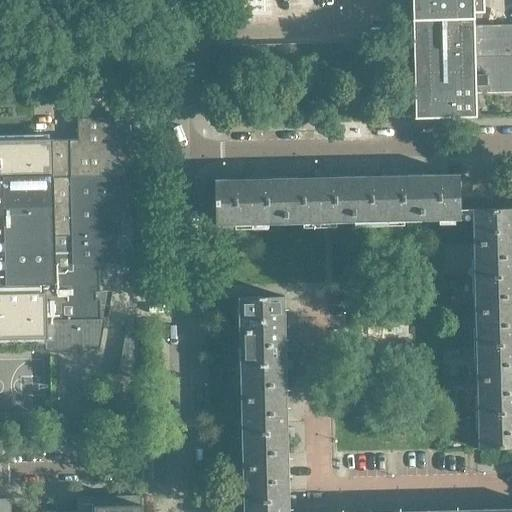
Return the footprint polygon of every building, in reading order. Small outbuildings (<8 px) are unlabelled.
[(511,25),(474,26),(473,13),(482,13),(484,13),(484,11),(483,0),(410,0),(412,48),(413,107),(414,119),(426,119),(476,117),(475,93),(477,92),(476,68),(511,67),(511,25)] [(341,67),(341,42),(330,43),(330,67),(341,67)] [(352,67),(352,42),(341,42),(341,67),(352,67)] [(364,66),(363,42),(352,42),(352,67),(364,66)] [(308,68),(308,43),(297,44),(297,68),(308,68)] [(319,67),(319,43),(308,43),(308,68),(319,67)] [(330,67),(330,43),(319,43),(319,67),(330,67)] [(264,69),(264,44),(253,45),(253,69),(264,69)] [(275,68),(275,44),(264,44),(264,69),(275,68)] [(286,68),(286,44),(275,44),(275,68),(286,68)] [(297,68),(297,44),(286,44),(286,68),(297,68)] [(242,69),(242,45),(230,45),(231,69),(242,69)] [(253,69),(253,45),(242,45),(242,69),(253,69)] [(511,91),(511,67),(476,68),(477,92),(511,91)] [(50,198),(50,173),(4,174),(5,199),(50,198)] [(460,220),(459,182),(458,174),(420,175),(421,221),(460,220)] [(116,264),(116,259),(115,234),(119,234),(119,236),(121,236),(121,205),(125,205),(125,207),(126,207),(125,175),(70,176),(71,216),(54,217),(54,205),(3,207),(3,219),(0,218),(0,339),(45,339),(45,350),(99,349),(104,319),(100,319),(99,264),(116,264)] [(421,221),(420,175),(352,176),(353,222),(421,221)] [(353,222),(352,176),(284,178),(285,224),(353,222)] [(285,224),(284,178),(215,180),(216,225),(285,224)] [(511,208),(471,209),(472,243),(511,242),(511,208)] [(511,310),(511,242),(472,243),(474,311),(511,310)] [(284,322),(284,313),(284,296),(238,297),(238,331),(284,330),(288,329),(288,322),(284,322)] [(511,378),(511,310),(474,311),(475,379),(511,378)] [(137,374),(135,318),(127,318),(118,374),(137,374)] [(286,398),(285,359),(284,330),(238,331),(240,399),(286,398)] [(511,447),(511,378),(475,379),(477,448),(511,447)] [(288,466),(287,427),(286,398),(240,399),(242,467),(288,466)] [(288,511),(288,495),(288,466),(242,467),(242,511),(288,511)] [(141,511),(141,496),(76,497),(77,511),(63,511),(10,511),(10,499),(0,498),(0,511),(141,511)]
